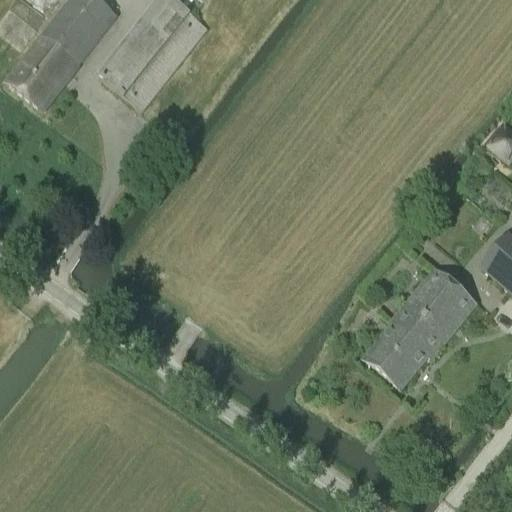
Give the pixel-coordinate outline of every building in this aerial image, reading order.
[(41,115),(116,20),(89,0),(72,0),(5,86),(41,115)] [(141,116),(206,33),(167,0),(100,85),(141,116)] [(491,151),(511,170),(511,130),(491,151)] [(511,242),(507,239),(480,271),(511,297),(511,242)] [(424,261),(443,272),(450,261),(431,249),(424,261)] [(429,361),(431,363),(476,309),(434,274),(392,325),(394,326),(362,364),(400,396),(429,361)]
